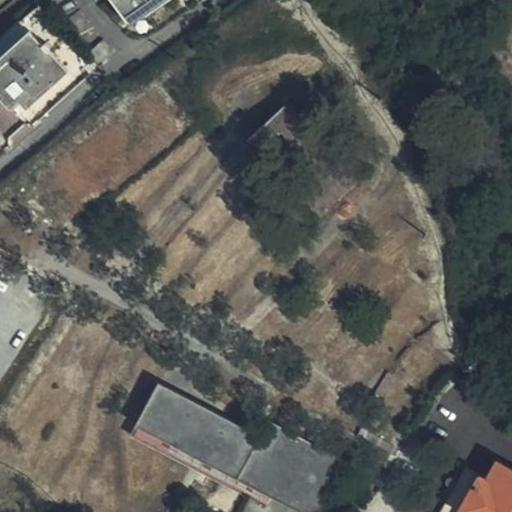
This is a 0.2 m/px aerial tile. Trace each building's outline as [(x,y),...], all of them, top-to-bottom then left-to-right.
[(117,0),(134,25),(170,0),(117,0)] [(33,30),(0,60),(0,74),(9,84),(0,91),(0,92),(14,108),(22,100),(30,109),(72,71),(33,30)] [(106,40),(90,53),(102,66),(117,52),(106,40)] [(325,219),(364,181),(290,104),(250,140),(325,219)] [(163,381),(139,425),(241,480),(275,498),(284,482),(325,504),(348,460),(273,420),(265,436),(163,381)] [(241,480),(139,425),(134,435),(236,490),(241,480)] [(511,511),(511,468),(498,461),(487,480),(467,471),(443,511),(511,511)] [(328,511),(331,507),(325,504),(284,482),(275,498),(301,511),(328,511)]
